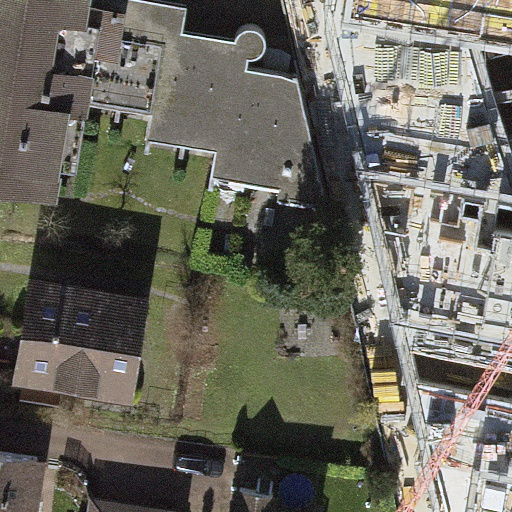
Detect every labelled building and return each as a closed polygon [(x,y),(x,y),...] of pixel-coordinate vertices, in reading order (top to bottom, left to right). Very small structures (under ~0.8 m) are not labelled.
[(192,4),(168,0),(0,0),(0,187),(59,194),(71,109),(154,113),(155,139),(217,148),(213,181),(285,187),(283,200),(326,202),(298,72),(253,67),(253,48),(269,48),(266,25),(246,27),(234,36),(191,30),(192,4)] [(511,0),(279,0),(298,72),(326,202),(399,511),(511,511),(511,145),(482,51),(503,55),(511,56),(511,0)] [(158,294),(29,272),(10,382),(139,404),(158,294)] [(42,511),(49,454),(0,448),(0,511),(42,511)] [(282,490),(231,485),(228,511),(328,511),(329,507),(281,502),(282,490)] [(185,511),(92,498),(90,511),(185,511)]
